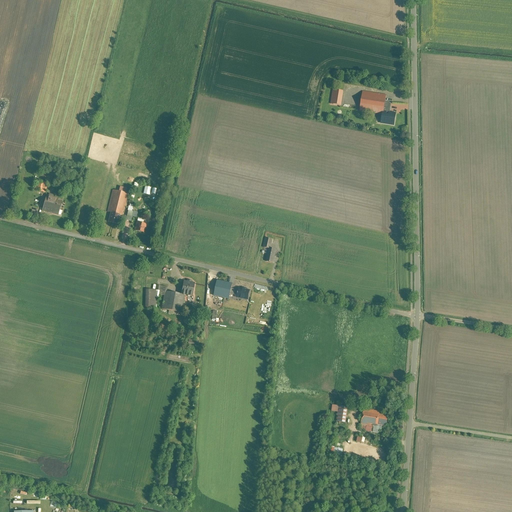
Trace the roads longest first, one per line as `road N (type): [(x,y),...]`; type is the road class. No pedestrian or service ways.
road 1 (unclassified): [(416,315),(0,218)]
road 2 (tertiary): [(413,0),(416,315)]
road 3 (tertiary): [(416,315),(402,511)]
